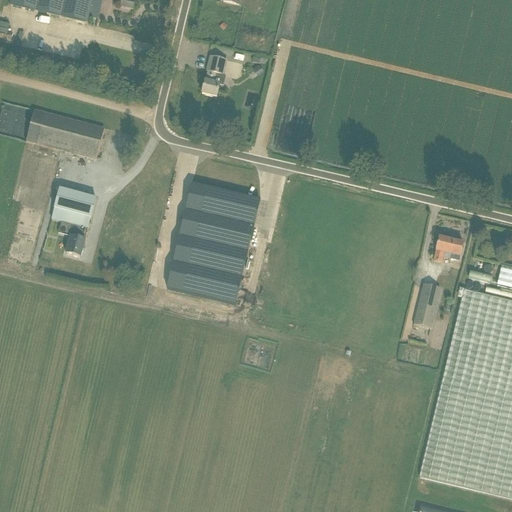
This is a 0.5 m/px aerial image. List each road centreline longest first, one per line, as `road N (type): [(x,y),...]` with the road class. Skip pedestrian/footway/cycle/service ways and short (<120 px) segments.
road 1 (unclassified): [(511,216),(170,132),(163,117),(188,0)]
road 2 (track): [(0,76),(163,117)]
